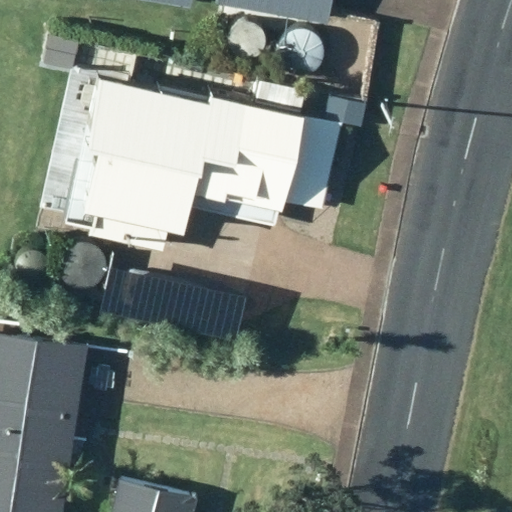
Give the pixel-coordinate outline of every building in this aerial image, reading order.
[(127,0),(188,10),(189,0),(127,0)] [(215,0),(215,6),(325,26),(329,0),(215,0)] [(44,63),(69,70),(74,48),(50,41),(44,63)] [(274,228),(299,117),(201,95),(198,105),(94,81),(60,223),(85,228),(83,236),(159,254),(163,233),(176,236),(183,207),(274,228)] [(0,511),(61,511),(85,345),(0,333),(0,511)] [(190,511),(193,501),(116,482),(108,511),(190,511)]
